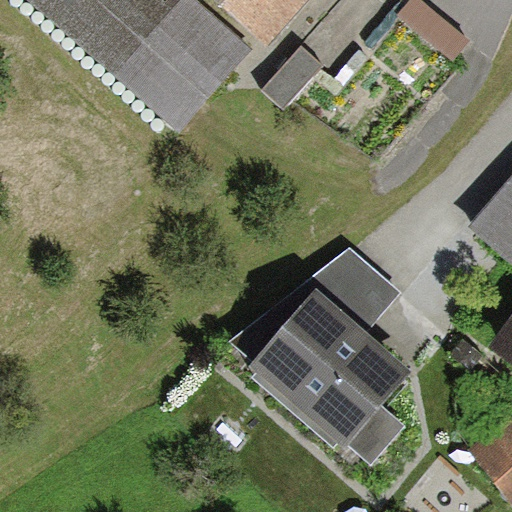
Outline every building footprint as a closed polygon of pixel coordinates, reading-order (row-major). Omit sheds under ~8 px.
[(34,0),(190,138),(258,62),(196,0),(225,0),(269,43),(309,0),(34,0)] [(424,0),(422,0),(405,18),(451,65),(470,47),(424,0)] [(511,221),(489,248),(511,269),(511,221)] [(372,353),(409,302),(355,253),(256,363),(379,474),(406,435),(382,414),(409,384),(372,353)] [(511,505),(511,410),(465,448),(511,505)]
